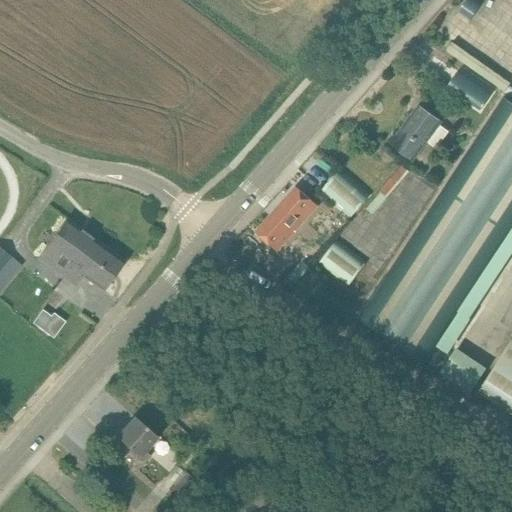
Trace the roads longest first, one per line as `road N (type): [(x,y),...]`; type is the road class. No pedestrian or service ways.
road 1 (track): [(511,434),(228,243)]
road 2 (tertiary): [(0,486),(220,228)]
road 3 (tertiary): [(220,228),(421,0)]
road 4 (unclassified): [(220,228),(165,190),(48,160),(0,131)]
